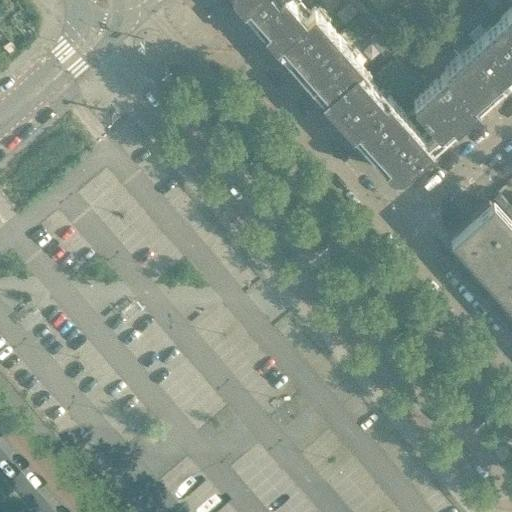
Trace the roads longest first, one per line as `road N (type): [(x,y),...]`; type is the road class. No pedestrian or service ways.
road 1 (residential): [(106,33),(511,488)]
road 2 (residential): [(511,422),(193,58)]
road 3 (residential): [(397,232),(239,58),(193,58)]
road 4 (residential): [(511,359),(397,232)]
road 5 (residential): [(397,232),(511,129)]
road 6 (secondary): [(0,122),(106,33)]
